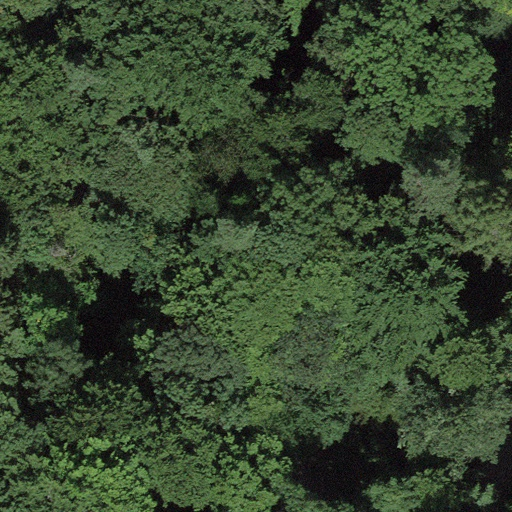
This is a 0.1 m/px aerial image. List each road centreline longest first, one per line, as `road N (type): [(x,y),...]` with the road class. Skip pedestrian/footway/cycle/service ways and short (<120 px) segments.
road 1 (track): [(0,187),(58,182),(151,219),(304,487),(334,511)]
road 2 (track): [(0,344),(46,285),(170,263)]
road 3 (track): [(434,511),(461,490),(511,409)]
